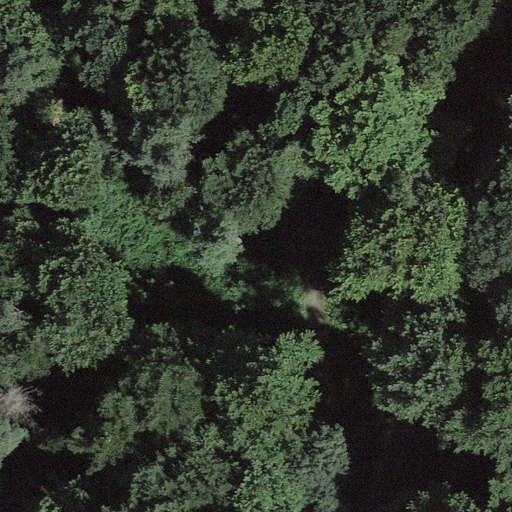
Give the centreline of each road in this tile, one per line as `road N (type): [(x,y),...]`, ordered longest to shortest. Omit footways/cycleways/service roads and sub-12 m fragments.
road 1 (track): [(230,511),(185,355),(127,0)]
road 2 (track): [(375,511),(511,106)]
